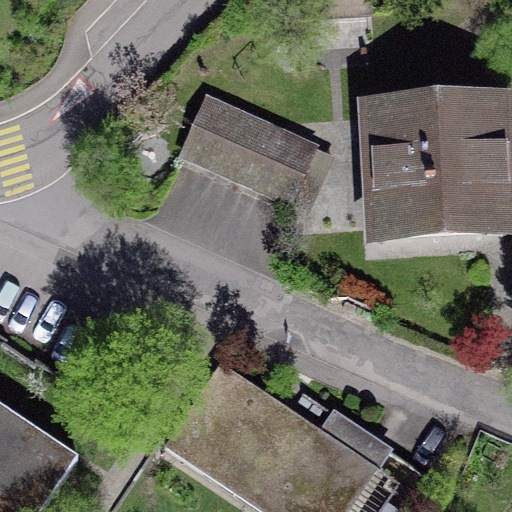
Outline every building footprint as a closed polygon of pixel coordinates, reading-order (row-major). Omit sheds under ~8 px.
[(366,0),(304,0),(306,19),(367,15),(366,0)] [(208,103),(183,157),(289,205),(304,173),(280,162),(290,139),(208,103)] [(502,112),(372,119),(379,239),(508,231),(502,112)] [(208,385),(165,450),(256,511),(303,511),(356,434),(332,418),(321,434),(242,381),(229,399),(208,385)] [(0,409),(0,511),(43,511),(78,461),(0,409)]
